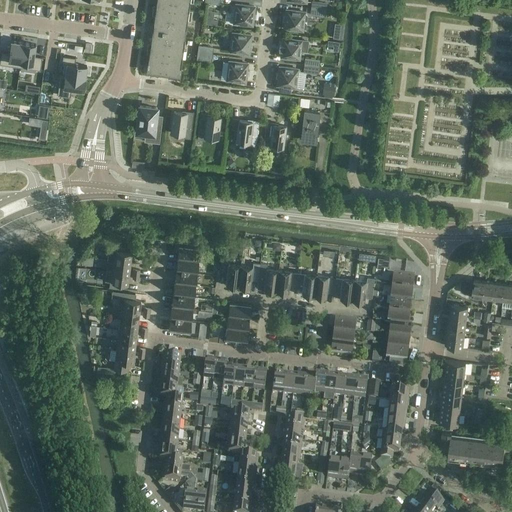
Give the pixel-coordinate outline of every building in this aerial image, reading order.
[(179,76),(185,31),(189,0),(156,0),(153,24),(155,24),(154,34),(152,34),(146,71),(179,76)] [(324,16),(326,3),(312,2),(310,15),(324,16)] [(255,19),(256,14),(253,13),(254,7),(235,4),(233,23),(252,25),(253,19),(255,19)] [(307,20),(307,16),(304,13),(305,12),(286,10),(285,17),(283,16),(282,22),(285,22),(284,29),(302,31),(303,29),(304,29),(306,28),(306,24),(305,22),(307,20)] [(252,48),(252,42),(250,42),(251,35),(232,33),(230,52),(248,54),(249,47),(252,48)] [(279,45),(279,50),(281,50),(280,57),(299,59),(300,51),(307,52),(308,42),(301,41),(283,39),(282,45),(279,45)] [(1,52),(0,60),(0,63),(19,67),(22,42),(11,40),(9,53),(1,52)] [(22,42),(19,67),(40,70),(42,58),(34,57),(36,44),(22,42)] [(211,61),(212,48),(199,46),(197,59),(211,61)] [(62,56),(60,75),(85,78),(87,66),(75,64),(76,58),(62,56)] [(317,73),(319,60),(305,58),(303,71),(317,73)] [(249,76),(249,71),(247,70),(247,64),(229,61),(227,80),(245,82),(246,76),(249,76)] [(295,88),(298,69),(279,67),(278,73),(275,73),(275,79),(277,79),(277,86),(280,86),(279,92),(289,93),(290,87),(295,88)] [(60,75),(57,95),(70,97),(71,89),(83,90),(85,78),(60,75)] [(335,83),(323,82),(322,94),(333,96),(335,83)] [(155,120),(156,108),(139,106),(138,115),(136,115),(136,122),(137,122),(136,132),(153,134),(152,143),(159,143),(162,120),(155,120)] [(315,142),(319,112),(304,110),(300,140),(308,141),(309,142),(312,143),(314,141),(315,142)] [(192,113),(173,111),(170,133),(183,135),(182,138),(190,138),(193,112),(192,112),(192,113)] [(217,140),(220,117),(201,115),(202,113),(200,113),(197,139),(204,140),(205,138),(217,140)] [(41,119),(38,139),(45,140),(48,120),(41,119)] [(236,144),(235,148),(251,150),(252,147),(255,147),(259,120),(257,120),(257,122),(253,121),(238,119),(236,142),(236,144)] [(283,148),(286,126),(267,123),(267,122),(266,121),(262,148),(270,149),(270,146),(283,148)] [(144,168),(144,162),(132,160),(131,167),(144,168)] [(114,231),(117,233),(123,230),(121,224),(112,227),(114,231)] [(280,243),(272,242),(272,250),(279,251),(280,243)] [(178,258),(198,261),(198,260),(204,261),(205,251),(200,250),(200,249),(179,246),(178,258)] [(112,261),(129,263),(131,252),(126,252),(114,250),(113,250),(108,250),(107,260),(112,261)] [(197,273),(198,261),(178,258),(176,270),(197,273)] [(390,259),(377,258),(376,268),(387,269),(389,270),(389,267),(390,259)] [(128,273),(129,263),(112,261),(110,271),(128,273)] [(258,281),(260,263),(253,263),(252,267),(240,266),(237,287),(250,288),(251,280),(258,281)] [(276,291),(278,270),(267,269),(267,264),(260,263),(258,281),(264,282),(263,290),(276,291)] [(237,287),(240,266),(228,264),(225,285),(237,287)] [(409,269),(389,267),(389,270),(388,272),(393,273),(392,281),(413,284),(414,276),(408,275),(409,269)] [(195,285),(197,273),(176,270),(174,283),(195,285)] [(295,288),(297,273),(291,272),(278,270),(276,291),(288,293),(289,287),(295,288)] [(128,273),(110,271),(106,271),(105,281),(110,282),(109,287),(121,289),(122,283),(127,284),(128,273)] [(314,296),(316,275),(297,273),(295,288),(302,289),(301,295),(314,296)] [(333,294),(335,278),(329,277),(316,275),(314,296),(326,298),(327,293),(333,294)] [(352,301),(354,280),(342,278),(335,278),(333,294),(340,294),(339,299),(352,301)] [(354,280),(352,301),(364,302),(365,298),(371,298),(372,295),(372,289),(374,279),(366,278),(366,281),(354,280)] [(482,299),(484,281),(474,280),(472,296),(471,298),(482,299)] [(411,297),(413,284),(392,281),(390,294),(411,297)] [(492,301),(494,282),(484,281),(482,299),(492,301)] [(502,302),(505,284),(494,282),(492,301),(502,302)] [(194,297),(195,285),(174,283),(173,295),(194,297)] [(511,284),(505,284),(502,302),(502,308),(511,309),(511,306),(511,284)] [(410,310),(411,297),(390,294),(388,308),(410,310)] [(192,309),(194,297),(173,295),(171,307),(192,309)] [(121,309),(139,311),(140,301),(122,298),(121,309)] [(205,303),(204,311),(212,312),(212,305),(212,304),(205,303)] [(227,316),(248,318),(250,306),(229,304),(227,316)] [(449,314),(467,316),(468,306),(450,304),(449,314)] [(191,321),(192,309),(171,307),(170,319),(191,321)] [(408,323),(410,310),(388,308),(387,322),(390,322),(408,324),(408,323)] [(138,321),(139,311),(121,309),(120,319),(138,321)] [(466,326),(467,316),(449,314),(448,324),(466,326)] [(247,331),(248,318),(227,316),(226,328),(247,331)] [(334,329),(355,332),(356,319),(335,317),(334,329)] [(136,332),(138,321),(120,319),(118,329),(136,332)] [(189,333),(191,321),(170,319),(168,331),(189,333)] [(411,324),(408,323),(408,324),(390,322),(388,335),(409,338),(411,324)] [(464,337),(466,326),(448,324),(446,335),(464,337)] [(245,343),(247,331),(226,328),(225,335),(219,336),(218,342),(227,343),(227,341),(245,343)] [(135,342),(136,332),(118,329),(117,339),(135,342)] [(353,344),(355,332),(334,329),(332,341),(353,344)] [(491,337),(492,330),(484,329),(483,337),(491,337)] [(407,351),(409,338),(388,335),(386,349),(407,351)] [(463,347),(464,337),(446,335),(445,345),(463,347)] [(134,352),(135,342),(117,339),(116,350),(134,352)] [(352,356),(353,344),(332,341),(331,353),(352,356)] [(406,360),(407,351),(386,349),(385,358),(389,358),(388,363),(402,365),(403,360),(406,360)] [(133,363),(134,352),(116,350),(115,360),(114,368),(113,369),(115,369),(126,371),(128,362),(133,363)] [(161,365),(180,368),(181,358),(162,355),(161,365)] [(213,380),(215,362),(205,360),(202,379),(209,380),(209,382),(213,382),(213,380)] [(446,371),(464,373),(466,363),(443,360),(443,365),(446,365),(446,371)] [(225,368),(226,363),(215,362),(213,380),(223,381),(225,368)] [(178,378),(180,368),(161,365),(160,376),(178,378)] [(97,372),(114,374),(115,369),(113,369),(114,368),(97,366),(97,372)] [(236,369),(225,368),(223,381),(222,386),(233,387),(236,369)] [(243,389),(246,370),(236,369),(233,387),(243,389)] [(254,390),(256,372),(246,370),(243,389),(254,390)] [(463,383),(464,373),(446,371),(445,376),(441,376),(441,381),(463,383)] [(256,372),(254,390),(264,391),(266,373),(256,372)] [(283,394),(285,375),(274,374),(272,392),(283,394)] [(324,394),(326,375),(315,374),(315,379),(313,393),(314,393),(324,394)] [(293,395),(295,377),(285,375),(283,394),(293,395)] [(334,395),(336,377),(326,375),(324,394),(334,395)] [(183,378),(178,378),(160,376),(159,386),(177,388),(182,389),(183,378)] [(303,396),(305,378),(295,377),(293,395),(303,396)] [(344,396),(346,378),(336,377),(334,395),(344,396)] [(315,379),(305,378),(303,396),(313,397),(314,393),(313,393),(315,379)] [(354,398),(356,379),(346,378),(344,396),(354,398)] [(356,379),(354,398),(364,399),(367,381),(356,379)] [(378,398),(380,382),(370,381),(368,397),(378,398)] [(462,393),(463,383),(441,381),(440,385),(444,385),(443,391),(462,393)] [(389,400),(407,402),(408,392),(398,391),(399,384),(392,383),(391,389),(390,389),(389,400)] [(176,398),(177,388),(159,386),(157,397),(164,398),(164,397),(176,398)] [(461,403),(462,393),(443,391),(442,397),(439,396),(438,401),(461,403)] [(183,399),(176,398),(164,397),(164,398),(163,407),(181,410),(183,399)] [(210,406),(211,399),(200,398),(199,404),(210,406)] [(406,412),(407,402),(389,400),(389,403),(385,402),(384,410),(406,412)] [(459,414),(461,403),(438,401),(438,405),(441,406),(441,411),(459,414)] [(251,410),(252,404),(245,403),(245,402),(241,402),(240,409),(243,409),(251,410)] [(180,420),(181,410),(163,407),(162,418),(180,420)] [(405,423),(406,412),(384,410),(382,420),(405,423)] [(229,421),(247,424),(248,413),(230,411),(229,421)] [(458,424),(459,414),(441,411),(440,417),(436,416),(436,422),(458,424)] [(179,430),(180,420),(162,418),(161,428),(179,430)] [(285,428),(303,431),(305,420),(286,418),(285,428)] [(403,433),(405,423),(382,420),(381,430),(401,433),(403,433)] [(246,434),(247,424),(229,421),(228,432),(246,434)] [(323,433),(329,434),(330,423),(324,422),(319,422),(318,423),(323,424),(322,433),(323,433)] [(343,432),(344,425),(333,423),(333,430),(343,432)] [(178,440),(179,430),(161,428),(159,438),(178,440)] [(302,441),(303,431),(285,428),(284,439),(302,441)] [(400,443),(401,433),(381,430),(381,431),(377,431),(376,438),(381,439),(381,441),(400,443)] [(245,444),(246,434),(228,432),(226,442),(245,444)] [(502,466),(504,454),(505,443),(451,436),(452,433),(442,432),(441,438),(444,438),(443,446),(442,450),(448,451),(447,459),(502,466)] [(176,451),(178,440),(159,438),(158,449),(176,451)] [(301,451),(302,441),(284,439),(282,449),(301,451)] [(365,449),(372,443),(369,439),(362,444),(365,449)] [(398,453),(400,443),(381,441),(379,457),(392,458),(392,452),(398,453)] [(243,454),(245,444),(226,442),(225,452),(227,453),(239,455),(239,454),(243,455),(243,454)] [(175,460),(176,451),(158,449),(157,459),(166,460),(166,459),(175,460)] [(299,462),(301,451),(282,449),(281,459),(297,461),(299,462)] [(255,456),(243,454),(243,455),(239,454),(239,455),(238,465),(254,467),(255,456)] [(350,457),(349,456),(330,454),(326,478),(348,481),(349,474),(348,474),(350,457)] [(348,474),(349,474),(369,476),(371,458),(349,455),(349,456),(350,457),(348,474)] [(182,461),(175,460),(166,459),(166,460),(165,470),(189,473),(189,468),(182,466),(182,461)] [(296,471),(297,461),(281,459),(280,469),(296,471)] [(253,477),(254,467),(238,465),(237,475),(253,477)] [(294,482),(296,471),(280,469),(278,480),(294,482)] [(186,478),(188,481),(193,477),(190,473),(189,473),(165,470),(164,480),(180,482),(180,477),(186,478)] [(252,487),(253,477),(237,475),(235,485),(252,487)] [(190,488),(190,492),(184,491),(183,503),(182,509),(193,511),(195,492),(197,481),(193,477),(188,481),(185,484),(188,488),(190,488)] [(250,497),(252,487),(235,485),(234,495),(250,497)] [(433,485),(430,488),(436,492),(438,494),(440,490),(438,489),(439,488),(433,485)] [(416,510),(419,511),(432,511),(435,508),(438,510),(444,502),(427,490),(420,499),(423,501),(416,510)] [(195,492),(193,511),(202,511),(203,511),(206,494),(195,492)] [(249,507),(250,497),(234,495),(233,505),(249,507)] [(212,511),(214,507),(214,503),(208,502),(206,511),(212,511)]
